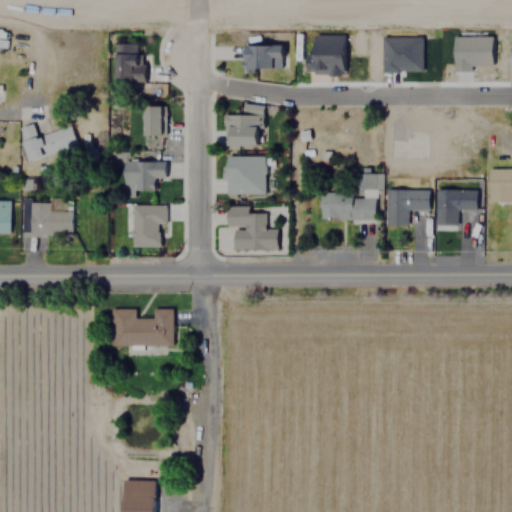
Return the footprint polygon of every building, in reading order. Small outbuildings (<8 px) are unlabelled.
[(244,44),(244,68),(282,67),(282,33),(249,34),(249,44),(244,44)] [(343,72),(343,33),(313,33),(313,54),(305,54),(305,72),(343,72)] [(423,70),(422,35),(382,37),(383,71),(423,70)] [(455,35),(454,71),(472,71),(472,65),(493,65),(494,36),(455,35)] [(113,81),(144,81),(144,54),(136,54),(136,42),(113,42),(113,81)] [(161,105),(140,105),(140,149),(161,149),(161,105)] [(241,114),(222,114),(222,145),(256,145),(256,125),(241,125),(241,114)] [(71,125),(35,133),(33,123),(18,126),(26,160),(58,153),(59,157),(77,153),(71,125)] [(263,155),(225,155),(225,193),(263,193),(263,155)] [(164,178),(164,160),(124,160),(124,190),(154,190),(153,178),(164,178)] [(487,201),(511,201),(511,168),(487,168),(487,201)] [(357,188),(383,189),(383,173),(357,172),(357,188)] [(384,188),(384,224),(406,224),(406,209),(427,209),(427,188),(384,188)] [(434,227),(455,227),(456,209),(474,209),(475,188),(434,188),(434,227)] [(319,193),(319,218),(373,218),(373,193),(319,193)] [(0,231),(8,232),(8,197),(0,197),(0,231)] [(20,234),(71,234),(71,209),(61,209),(61,198),(20,198),(20,234)] [(131,246),(163,246),(163,203),(131,203),(131,246)] [(232,226),(232,249),(276,249),(276,226),(254,226),(254,205),(225,205),(225,226),(232,226)] [(171,345),(172,307),(151,307),(151,317),(134,317),(134,307),(109,307),(109,345),(171,345)] [(152,511),(152,494),(121,494),(121,511),(152,511)]
